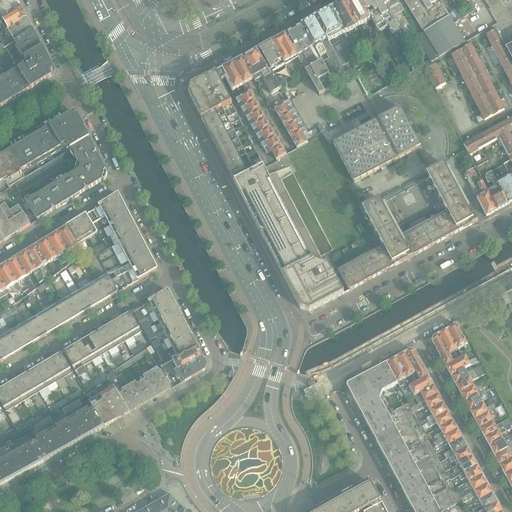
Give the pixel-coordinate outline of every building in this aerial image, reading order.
[(0,21),(21,9),(16,0),(12,0),(0,7),(0,21)] [(371,20),(360,0),(348,0),(344,2),(358,27),(371,20)] [(387,27),(371,0),(360,0),(371,20),(376,28),(375,28),(378,33),(387,27)] [(384,0),(371,0),(387,27),(392,34),(401,29),(384,0)] [(384,0),(401,29),(408,25),(400,13),(403,11),(396,0),(384,0)] [(413,0),(404,0),(403,1),(423,33),(415,37),(420,45),(430,62),(430,63),(465,43),(454,25),(447,14),(439,0),(438,0),(424,0),(416,5),(413,0)] [(358,27),(344,2),(331,10),(345,35),(358,27)] [(26,18),(25,17),(21,9),(0,21),(0,27),(3,31),(2,35),(27,21),(27,20),(26,18)] [(456,9),(447,14),(454,25),(463,19),(456,9)] [(354,51),(345,35),(331,10),(315,18),(344,70),(349,68),(347,65),(358,59),(354,51)] [(344,70),(315,18),(302,26),(331,78),(344,70)] [(6,49),(33,31),(27,21),(2,35),(0,36),(0,40),(2,43),(6,49)] [(331,78),(302,26),(284,36),(297,56),(296,56),(296,57),(297,56),(301,63),(319,96),(335,86),(333,83),(332,81),(331,78)] [(501,39),(496,30),(487,35),(488,35),(486,36),(491,45),(501,39)] [(0,108),(52,78),(51,76),(52,72),(53,71),(54,71),(33,31),(6,49),(2,43),(0,43),(0,44),(3,50),(0,52),(0,108)] [(297,56),(284,36),(271,42),(284,64),(291,60),(296,57),(296,56),(297,56)] [(506,48),(501,39),(491,45),(495,54),(506,48)] [(284,64),(271,42),(264,47),(259,49),(270,69),(271,70),(272,72),(284,65),(284,64)] [(476,55),(471,45),(461,50),(466,60),(476,55)] [(511,58),(506,49),(506,48),(495,54),(500,64),(511,58)] [(466,60),(461,50),(451,56),(456,65),(466,60)] [(274,75),(272,72),(271,70),(270,69),(268,70),(257,51),(248,55),(241,59),(241,60),(242,60),(253,80),(252,80),(253,80),(255,83),(262,78),(264,80),(263,81),(271,95),(281,89),(282,89),(274,75)] [(485,74),(482,67),(476,55),(466,60),(471,69),(476,79),(485,74)] [(511,69),(511,60),(511,58),(500,64),(505,73),(511,69)] [(253,80),(242,60),(241,60),(241,59),(240,60),(222,70),(227,79),(225,80),(231,92),(242,87),(246,95),(251,92),(252,91),(248,83),(252,81),(252,80),(253,80)] [(471,69),(466,60),(456,65),(461,75),(471,69)] [(404,64),(399,67),(403,74),(408,71),(404,64)] [(440,74),(435,65),(425,71),(430,79),(440,74)] [(476,79),(471,69),(461,75),(465,84),(476,79)] [(231,104),(220,83),(225,80),(227,79),(222,70),(191,87),(188,94),(201,120),(222,109),(231,104)] [(445,85),(441,75),(440,74),(430,79),(435,90),(445,85)] [(490,82),(485,74),(476,79),(480,87),(490,82)] [(480,87),(476,79),(465,84),(470,93),(480,87)] [(494,91),(490,82),(480,87),(485,96),(494,91)] [(485,96),(480,87),(470,93),(474,102),(485,96)] [(500,102),(494,91),(485,96),(490,106),(500,102)] [(256,102),(251,92),(246,95),(236,100),(238,105),(241,109),(241,111),(256,102)] [(490,106),(485,96),(474,102),(479,112),(490,106)] [(294,111),(292,106),(289,101),(288,102),(283,105),(274,110),(280,119),(290,113),(294,111)] [(262,112),(256,102),(241,111),(243,114),(246,118),(247,120),(262,112)] [(504,110),(500,102),(490,106),(495,115),(504,110)] [(495,115),(490,106),(479,112),(484,121),(495,115)] [(420,148),(400,108),(381,118),(333,144),(353,183),(420,148)] [(206,127),(226,117),(227,118),(236,113),(235,110),(225,115),(222,109),(201,120),(206,127)] [(297,115),(294,111),(290,113),(280,119),(285,128),(296,122),(299,120),(297,115)] [(267,121),(262,112),(247,120),(252,129),(267,121)] [(25,179),(70,151),(89,139),(78,117),(76,118),(72,117),(71,115),(54,126),(51,128),(51,127),(23,144),(21,146),(20,145),(19,146),(9,152),(24,179),(25,179)] [(210,135),(230,125),(227,118),(226,117),(206,127),(210,135)] [(511,119),(506,122),(503,124),(509,134),(511,132),(511,119)] [(304,129),(302,125),(299,120),(296,122),(285,128),(290,137),(301,131),(304,129)] [(256,138),(271,129),(271,128),(267,121),(252,129),(253,132),(256,136),(256,138)] [(509,134),(503,124),(493,129),(499,140),(500,141),(510,135),(509,134)] [(214,143),(234,133),(235,134),(244,129),(243,126),(233,131),(230,125),(210,135),(214,143)] [(265,143),(276,137),(275,135),(271,129),(256,138),(258,141),(261,145),(265,143)] [(306,140),(309,138),(307,134),(304,129),(301,131),(290,137),(297,149),(307,143),(306,140)] [(499,140),(493,129),(483,135),(488,145),(496,140),(496,141),(498,140),(499,140)] [(218,151),(238,141),(235,134),(234,133),(214,143),(218,151)] [(488,145),(483,135),(472,141),(478,150),(488,145)] [(511,145),(511,139),(510,135),(500,141),(505,150),(511,145)] [(281,147),(276,137),(265,143),(261,145),(263,150),(266,154),(270,152),(271,152),(281,147)] [(62,168),(60,165),(74,157),(80,169),(80,170),(105,177),(106,173),(98,157),(97,157),(93,149),(94,148),(89,139),(70,151),(71,152),(15,186),(20,194),(62,168)] [(222,159),(243,149),(243,150),(253,145),(251,142),(242,147),(238,141),(218,151),(222,159)] [(478,150),(472,141),(463,146),(469,156),(478,151),(478,150)] [(286,155),(281,147),(271,152),(276,161),(284,156),(286,155)] [(247,157),(243,150),(243,149),(222,159),(226,167),(247,157)] [(24,179),(9,152),(8,153),(6,155),(4,156),(0,158),(0,171),(6,181),(5,182),(9,188),(20,182),(24,179)] [(230,175),(251,165),(252,166),(261,161),(259,158),(250,163),(247,157),(226,167),(230,175)] [(511,165),(510,161),(503,165),(503,166),(511,182),(511,165)] [(235,184),(255,173),(252,166),(251,165),(230,175),(235,184)] [(474,216),(449,170),(447,166),(445,168),(443,165),(426,174),(379,200),(379,199),(362,208),(384,248),(381,250),(339,272),(347,287),(349,291),(390,269),(477,222),(474,216)] [(511,203),(511,182),(503,166),(491,172),(508,205),(511,203)] [(488,193),(482,182),(475,168),(464,174),(476,198),(483,212),(486,217),(497,211),(488,193)] [(332,250),(292,173),(271,184),(267,176),(263,169),(255,173),(235,184),(239,191),(300,309),(303,310),(306,311),(309,312),(344,294),(327,263),(323,255),(332,250)] [(89,190),(104,180),(105,177),(80,170),(79,171),(57,185),(68,203),(79,196),(78,195),(83,192),(88,189),(89,190)] [(508,205),(491,172),(486,175),(485,178),(487,184),(491,191),(488,193),(497,211),(508,205)] [(56,210),(68,203),(57,185),(26,204),(37,222),(46,216),(45,215),(50,212),(51,212),(55,209),(56,210)] [(124,206),(121,201),(118,196),(100,207),(104,216),(124,206)] [(30,226),(19,207),(10,212),(5,205),(0,208),(0,235),(4,242),(30,226)] [(109,225),(128,215),(124,206),(104,216),(105,218),(109,225)] [(100,207),(93,211),(100,221),(105,218),(104,216),(100,207)] [(93,211),(85,216),(92,226),(100,221),(93,211)] [(114,234),(133,225),(128,215),(109,225),(114,234)] [(97,234),(92,226),(85,216),(77,221),(88,239),(97,234)] [(88,239),(77,221),(67,227),(66,227),(78,246),(88,239)] [(119,243),(138,234),(133,225),(114,234),(119,243)] [(78,246),(66,227),(57,233),(68,252),(78,246)] [(68,252),(57,233),(47,239),(58,258),(57,259),(61,266),(68,262),(63,255),(68,252)] [(123,252),(143,243),(138,234),(119,243),(123,252)] [(58,258),(47,239),(36,246),(48,264),(57,259),(58,258)] [(128,261),(147,252),(143,243),(123,252),(128,261)] [(48,264),(36,246),(26,252),(38,271),(48,264)] [(38,271),(26,252),(16,258),(27,277),(32,274),(39,284),(44,281),(38,271)] [(133,271),(152,261),(147,252),(128,261),(132,270),(133,271)] [(35,290),(27,277),(16,258),(5,265),(16,284),(17,284),(18,286),(23,294),(25,293),(27,296),(35,290)] [(139,281),(157,271),(152,261),(133,271),(139,281)] [(16,284),(5,265),(0,268),(0,278),(7,290),(16,284)] [(139,281),(133,271),(132,270),(119,276),(124,284),(128,281),(131,286),(139,281)] [(109,299),(98,280),(94,275),(86,280),(90,285),(101,304),(109,299)] [(115,289),(121,286),(116,278),(111,280),(107,275),(98,280),(109,299),(118,293),(115,289)] [(128,281),(124,284),(119,276),(116,278),(121,286),(115,289),(118,293),(131,286),(128,281)] [(7,290),(0,278),(0,299),(9,294),(7,290)] [(40,294),(49,287),(46,283),(37,290),(40,294)] [(101,304),(90,285),(81,290),(92,309),(101,304)] [(92,309),(81,290),(78,292),(75,287),(68,290),(72,296),(83,314),(92,309)] [(154,312),(173,302),(168,292),(149,303),(154,312)] [(72,296),(63,301),(74,319),(83,314),(72,296)] [(74,319),(63,301),(54,306),(65,325),(74,319)] [(158,321),(178,311),(173,302),(154,312),(158,321)] [(65,325),(54,306),(45,311),(56,330),(65,325)] [(56,330),(45,311),(37,317),(48,335),(56,330)] [(163,330),(182,320),(178,311),(158,321),(163,330)] [(142,332),(131,314),(122,319),(133,337),(142,332)] [(146,320),(143,316),(137,319),(139,324),(146,320)] [(48,335),(37,317),(28,322),(39,340),(48,335)] [(133,337),(122,319),(114,324),(124,342),(125,342),(128,347),(135,343),(132,337),(133,337)] [(149,325),(146,320),(139,324),(142,329),(149,325)] [(167,339),(187,329),(182,320),(163,330),(167,339)] [(39,340),(28,322),(19,327),(30,346),(39,340)] [(124,342),(114,324),(105,329),(116,347),(124,342)] [(151,329),(149,325),(142,329),(145,333),(151,329)] [(467,345),(462,336),(457,326),(447,331),(457,351),(458,350),(462,358),(465,357),(464,355),(466,353),(467,355),(471,351),(467,345)] [(30,346),(19,327),(10,332),(21,351),(30,346)] [(116,347),(105,329),(97,334),(108,352),(116,347)] [(154,334),(151,329),(145,333),(147,338),(154,334)] [(172,348),(192,338),(187,329),(167,339),(172,348)] [(457,351),(447,331),(439,335),(448,352),(452,361),(457,358),(455,354),(453,355),(452,353),(457,351)] [(21,351),(10,332),(1,337),(12,356),(21,351)] [(108,352),(97,334),(89,339),(100,357),(108,352)] [(448,352),(439,335),(433,338),(432,343),(440,357),(448,352)] [(12,356),(1,337),(0,338),(0,355),(4,361),(12,356)] [(177,358),(196,347),(192,338),(172,348),(177,358)] [(100,357),(89,339),(81,343),(91,362),(100,357)] [(91,362),(81,343),(72,348),(83,366),(91,362)] [(146,348),(142,343),(137,347),(141,351),(146,348)] [(121,373),(149,355),(153,352),(150,347),(118,369),(121,373)] [(166,378),(202,358),(196,347),(177,358),(160,367),(166,378)] [(83,366),(72,348),(64,353),(74,371),(78,377),(86,372),(83,366)] [(428,378),(422,366),(414,352),(410,351),(405,354),(420,382),(428,378)] [(452,361),(448,352),(440,357),(446,367),(453,363),(452,361)] [(420,382),(405,354),(396,359),(407,379),(413,375),(413,377),(415,381),(417,383),(411,386),(412,387),(420,382)] [(72,373),(62,355),(53,360),(64,378),(72,373)] [(464,370),(470,366),(477,363),(475,358),(468,362),(465,357),(462,358),(453,363),(446,367),(451,377),(464,370)] [(172,389),(205,370),(206,365),(202,358),(166,378),(172,389)] [(407,379),(396,359),(387,364),(397,384),(402,392),(412,387),(411,386),(410,384),(407,379)] [(64,378),(53,360),(45,365),(55,383),(64,378)] [(397,384),(387,364),(376,370),(376,371),(372,373),(371,372),(347,385),(346,387),(380,397),(382,393),(397,385),(397,384)] [(55,383),(45,365),(36,370),(47,388),(55,383)] [(456,387),(485,371),(482,366),(467,374),(464,370),(451,377),(454,382),(456,387)] [(231,370),(228,376),(233,378),(236,374),(236,372),(236,370),(235,369),(234,369),(233,369),(232,369),(231,370)] [(47,388),(36,370),(28,375),(39,393),(47,388)] [(171,390),(161,372),(160,373),(159,371),(155,374),(154,372),(144,378),(141,373),(137,376),(140,382),(140,383),(151,402),(171,390)] [(474,387),(478,385),(475,380),(487,374),(485,371),(456,387),(457,389),(460,394),(474,387)] [(108,382),(117,377),(113,372),(105,377),(108,382)] [(39,393),(28,375),(20,379),(30,397),(39,393)] [(96,387),(104,382),(101,378),(93,383),(96,387)] [(420,394),(433,387),(428,378),(420,382),(412,387),(402,392),(405,397),(404,397),(407,401),(414,397),(420,394)] [(30,397),(20,379),(12,384),(22,402),(30,397)] [(130,414),(119,395),(111,381),(85,396),(91,406),(94,410),(104,428),(130,414)] [(87,392),(96,387),(93,383),(84,388),(87,392)] [(151,402),(140,383),(136,385),(136,384),(122,392),(122,393),(119,395),(130,414),(151,402)] [(22,402),(12,384),(3,389),(14,407),(22,402)] [(388,416),(387,415),(380,401),(379,400),(380,397),(346,387),(359,411),(361,411),(363,415),(362,416),(368,427),(388,416)] [(414,407),(438,395),(433,387),(420,394),(422,399),(412,404),(414,407)] [(465,403),(488,390),(486,387),(476,392),(474,387),(460,394),(463,400),(465,403)] [(483,405),(481,400),(487,397),(489,402),(499,397),(494,388),(488,391),(488,390),(465,403),(467,406),(470,412),(483,405)] [(14,407),(3,389),(0,391),(0,403),(5,412),(14,407)] [(82,396),(79,391),(73,394),(76,399),(82,396)] [(76,399),(73,394),(68,397),(71,402),(76,399)] [(429,411),(443,404),(438,395),(414,407),(411,409),(416,418),(419,417),(416,412),(427,407),(429,411)] [(65,406),(62,401),(57,404),(60,409),(65,406)] [(60,409),(57,404),(52,407),(55,412),(60,409)] [(457,495),(435,454),(432,449),(430,445),(428,442),(423,431),(421,428),(418,422),(416,418),(411,409),(408,404),(387,415),(388,416),(368,427),(372,436),(374,435),(376,440),(375,440),(385,461),(387,460),(389,464),(388,465),(398,485),(400,484),(401,486),(402,489),(401,489),(411,509),(413,509),(414,511),(442,511),(461,502),(459,500),(457,495)] [(421,428),(448,413),(443,404),(429,411),(432,416),(426,419),(426,418),(418,422),(421,428)] [(475,421),(496,409),(494,405),(486,409),(483,405),(470,412),(473,417),(475,421)] [(493,422),(490,417),(497,414),(500,418),(506,415),(501,406),(496,409),(475,421),(476,424),(477,424),(480,429),(493,422)] [(104,428),(94,410),(89,413),(88,410),(63,424),(75,445),(104,428)] [(44,421),(52,416),(50,411),(42,416),(44,421)] [(439,429),(452,421),(448,413),(421,428),(423,431),(425,430),(425,431),(430,427),(436,424),(439,429)] [(36,426),(44,421),(42,416),(33,421),(36,426)] [(433,444),(457,430),(452,421),(439,429),(441,434),(434,438),(435,440),(431,442),(433,444)] [(484,439),(504,428),(501,424),(495,426),(493,422),(480,429),(482,435),(484,439)] [(75,445),(63,424),(37,439),(38,442),(35,444),(45,462),(64,451),(75,445)] [(503,440),(500,436),(511,429),(511,427),(510,424),(504,428),(484,439),(486,442),(487,442),(489,447),(503,440)] [(8,440),(16,435),(13,430),(5,435),(8,440)] [(449,447),(462,439),(457,430),(433,444),(430,445),(432,449),(446,442),(449,447)] [(511,447),(511,443),(511,442),(510,443),(507,438),(503,440),(489,447),(492,453),(494,457),(511,447)] [(448,459),(467,448),(462,439),(449,447),(451,451),(443,455),(446,460),(448,459)] [(45,462),(35,444),(34,444),(4,460),(15,479),(45,462)] [(511,459),(511,457),(510,454),(511,452),(511,447),(494,457),(496,461),(497,460),(500,466),(511,459)] [(472,458),(467,448),(448,459),(450,463),(454,462),(456,466),(472,458)] [(0,486),(15,479),(4,460),(4,461),(0,455),(0,486)] [(458,477),(477,467),(472,458),(456,466),(458,471),(453,474),(456,478),(458,477)] [(504,475),(511,470),(511,459),(500,466),(502,471),(504,475)] [(482,476),(477,467),(458,477),(460,482),(466,478),(469,483),(482,476)] [(468,495),(487,485),(482,476),(469,483),(471,487),(457,495),(459,500),(468,495)] [(369,481),(334,501),(340,511),(385,511),(373,489),(369,481)] [(492,494),(487,485),(468,495),(470,500),(476,497),(479,501),(492,494)] [(480,511),(497,503),(492,494),(479,501),(481,506),(472,511),(470,511),(480,511)] [(186,511),(185,510),(184,510),(170,495),(139,511),(186,511)] [(340,511),(334,501),(320,508),(313,511),(340,511)] [(501,511),(497,503),(480,511),(501,511)]
